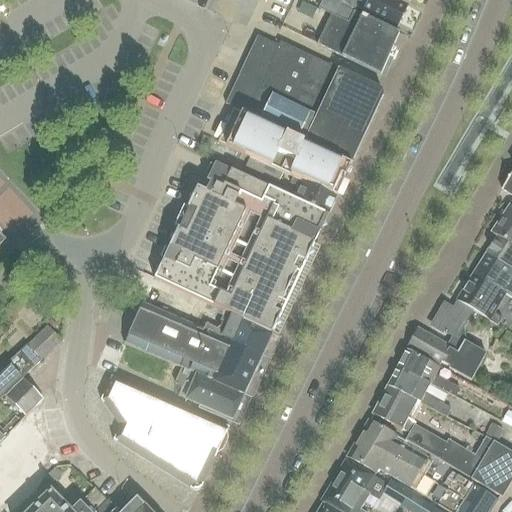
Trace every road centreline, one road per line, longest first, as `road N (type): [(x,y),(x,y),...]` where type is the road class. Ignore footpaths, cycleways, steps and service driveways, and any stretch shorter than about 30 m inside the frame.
road 1 (residential): [(170,511),(85,444),(73,414),(93,250)]
road 2 (tertiary): [(377,258),(500,0)]
road 3 (tertiary): [(252,511),(377,258)]
road 4 (residential): [(430,284),(511,146)]
